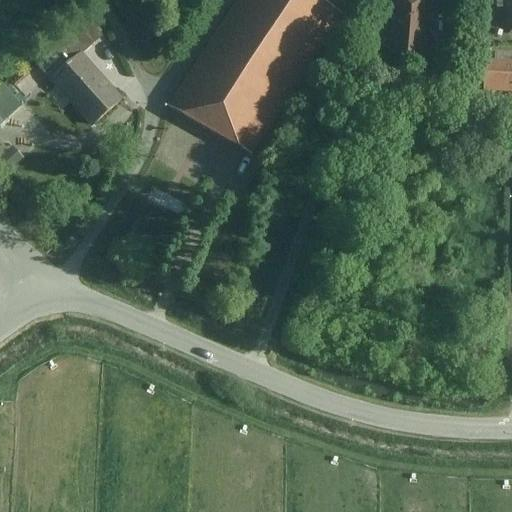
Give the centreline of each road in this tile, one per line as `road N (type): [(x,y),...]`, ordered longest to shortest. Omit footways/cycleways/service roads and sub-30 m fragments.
road 1 (residential): [(511,109),(393,100),(345,137),(253,374)]
road 2 (residential): [(511,427),(412,422),(328,403),(253,374)]
road 3 (residential): [(253,374),(53,286)]
road 4 (residential): [(156,113),(146,155),(53,286)]
road 5 (residential): [(230,0),(156,113)]
road 6 (residential): [(101,0),(156,113)]
